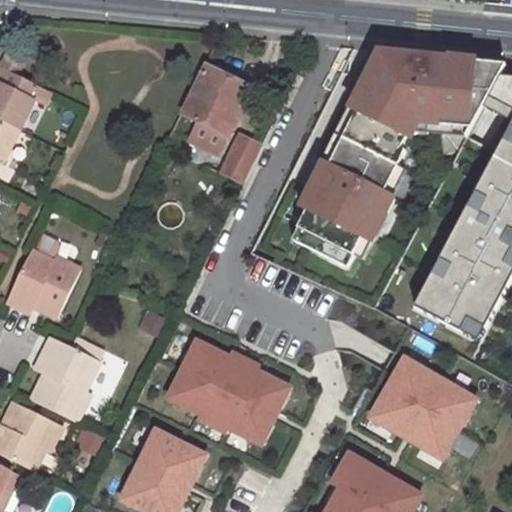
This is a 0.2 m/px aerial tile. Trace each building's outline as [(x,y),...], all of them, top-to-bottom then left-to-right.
[(25,60),(7,51),(0,65),(0,68),(18,77),(25,60)] [(445,127),(471,129),(480,113),(506,64),(377,52),(375,79),(367,95),(360,92),(351,111),(357,114),(330,167),(324,164),(309,192),(316,196),(319,197),(312,212),(308,210),(293,240),(347,268),(354,255),(365,233),(369,235),(380,213),(386,216),(395,199),(385,194),(398,167),(406,152),(402,149),(411,132),(415,124),(428,125),(427,132),(444,134),(445,127)] [(0,122),(20,132),(35,101),(45,107),(52,94),(18,77),(0,68),(0,122)] [(228,137),(251,91),(206,68),(184,113),(199,121),(190,141),(216,155),(226,135),(228,137)] [(284,98),(273,120),(286,126),(297,105),(284,98)] [(351,111),(349,110),(322,163),(324,164),(330,167),(357,114),(351,111)] [(0,160),(1,159),(5,162),(20,132),(0,122),(0,160)] [(411,132),(427,134),(427,132),(428,125),(415,124),(411,132)] [(487,350),(511,301),(511,124),(412,312),(487,350)] [(444,134),(444,136),(467,138),(471,129),(445,127),(444,134)] [(163,149),(175,154),(183,138),(171,132),(163,149)] [(256,155),(236,145),(221,175),(218,181),(239,191),(242,184),(256,155)] [(408,172),(398,167),(385,194),(395,199),(408,172)] [(309,192),(302,207),(308,210),(312,212),(319,197),(316,196),(309,192)] [(375,238),(386,216),(380,213),(369,235),(375,238)] [(369,235),(365,233),(354,255),(358,257),(369,235)] [(32,252),(7,302),(30,314),(34,307),(36,303),(42,306),(40,310),(57,319),(82,271),(56,257),(53,262),(32,252)] [(300,384),(202,338),(172,402),(270,448),(300,384)] [(70,350),(98,364),(103,354),(76,339),(70,350)] [(43,378),(32,401),(77,424),(91,394),(85,391),(98,364),(70,350),(51,340),(38,366),(47,370),(43,378)] [(488,397),(411,353),(372,420),(449,464),(488,397)] [(34,373),(43,378),(47,370),(38,366),(34,373)] [(0,454),(34,472),(45,451),(50,453),(63,427),(12,403),(4,420),(9,423),(6,429),(1,426),(0,425),(0,454)] [(186,511),(215,455),(159,427),(123,501),(145,511),(186,511)] [(420,511),(433,492),(356,447),(317,511),(420,511)] [(0,489),(9,471),(0,466),(0,489)] [(0,511),(1,511),(18,475),(9,471),(0,489),(0,511)]
